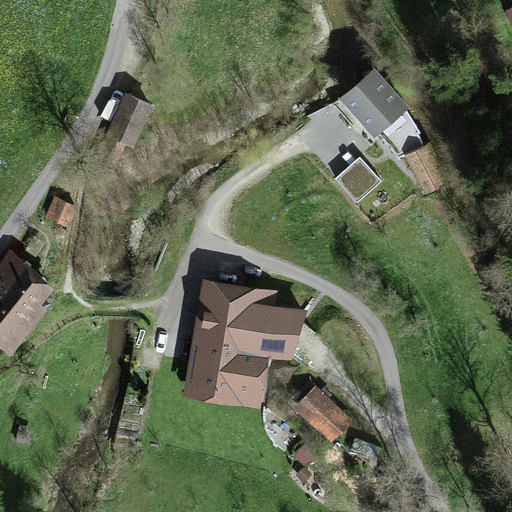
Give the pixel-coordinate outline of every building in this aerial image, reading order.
[(408,152),(427,190),(444,181),(418,130),(420,128),(407,108),(373,69),(345,94),(397,157),(408,152)] [(128,93),(98,160),(112,166),(125,139),(132,142),(149,103),(128,93)] [(340,118),(324,134),(339,149),(350,138),(346,133),(350,128),(340,118)] [(360,153),(337,176),(359,199),(382,176),(360,153)] [(55,195),(47,213),(66,221),(74,204),(55,195)] [(22,251),(31,258),(42,242),(45,243),(56,218),(41,211),(30,237),(32,238),(22,251)] [(49,302),(39,296),(44,279),(9,249),(0,262),(0,333),(15,346),(25,337),(49,302)] [(271,295),(212,285),(195,384),(255,394),(263,349),(289,353),(302,311),(269,305),(271,295)] [(348,420),(315,391),(300,408),(332,436),(348,420)]
